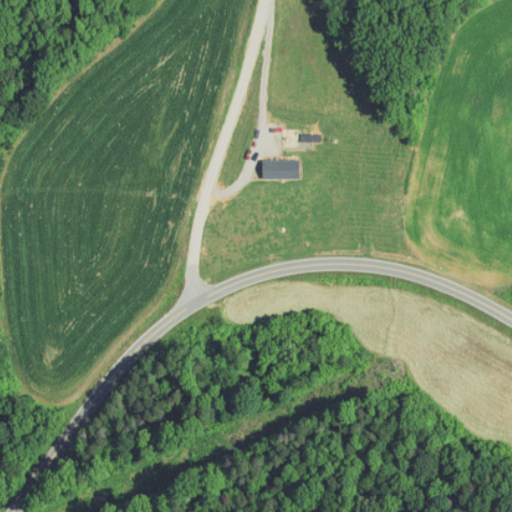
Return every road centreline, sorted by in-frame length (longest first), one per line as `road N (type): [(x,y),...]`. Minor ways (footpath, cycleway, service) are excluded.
road 1 (residential): [(511,323),(466,295),(370,267),(277,268),(232,282),(133,325),(22,511)]
road 2 (residential): [(193,300),(205,185),(262,0)]
